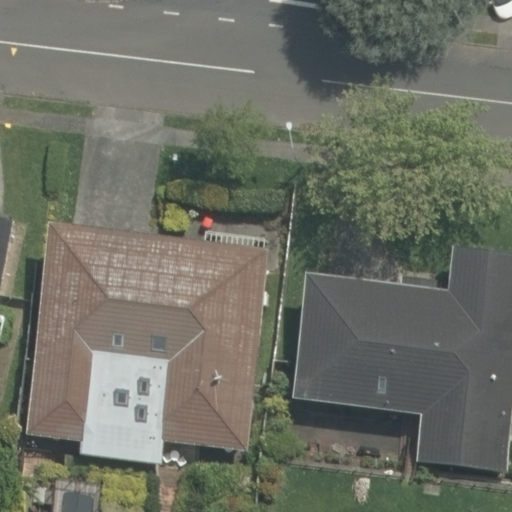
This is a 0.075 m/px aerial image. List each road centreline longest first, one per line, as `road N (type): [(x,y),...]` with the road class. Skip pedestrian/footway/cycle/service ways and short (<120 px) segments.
road 1 (residential): [(256,80),(0,48)]
road 2 (residential): [(511,110),(256,80)]
